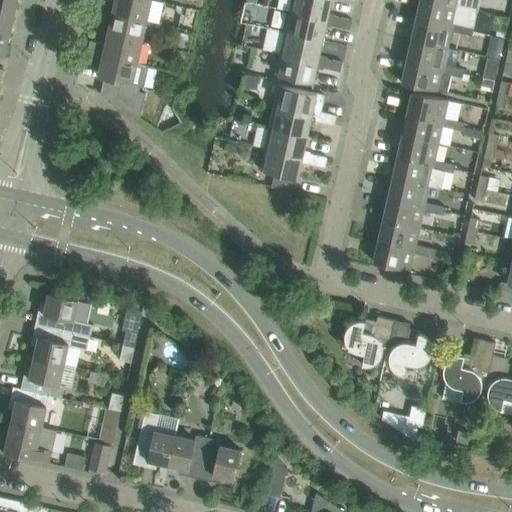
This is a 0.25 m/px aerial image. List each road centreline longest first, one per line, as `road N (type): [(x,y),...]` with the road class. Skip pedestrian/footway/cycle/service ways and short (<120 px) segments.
road 1 (tertiary): [(511,490),(427,475),(342,427),(234,288),(180,245),(14,197)]
road 2 (tertiary): [(4,235),(138,271),(194,301),(231,335),(318,447),(389,496),(433,511)]
road 3 (residential): [(511,327),(322,280),(365,92),(358,73),(374,0)]
road 4 (residential): [(14,197),(57,0)]
road 5 (residential): [(191,511),(0,467)]
